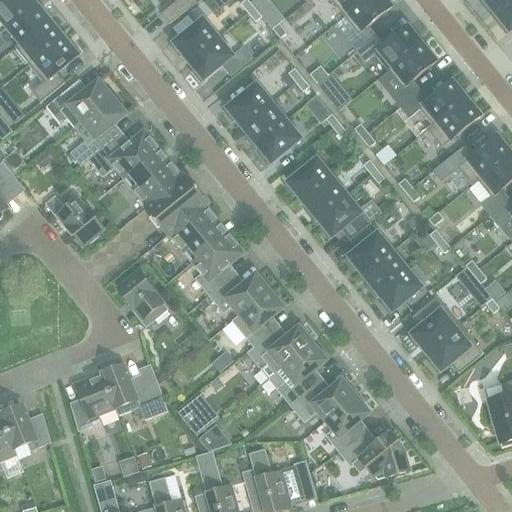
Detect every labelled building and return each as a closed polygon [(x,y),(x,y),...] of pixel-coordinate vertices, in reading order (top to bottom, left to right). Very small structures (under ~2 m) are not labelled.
[(31,0),(6,0),(0,5),(0,21),(6,29),(35,5),(31,0)] [(181,0),(179,0),(161,15),(169,25),(189,9),(181,0)] [(192,0),(181,0),(189,9),(195,4),(192,0)] [(247,14),(254,9),(246,0),(245,0),(240,5),(247,14)] [(329,0),(344,18),(365,0),(329,0)] [(384,0),(365,0),(344,18),(358,35),(391,8),(384,0)] [(476,0),(482,7),(486,4),(493,13),(509,0),(476,0)] [(511,0),(509,0),(493,13),(500,22),(497,25),(506,35),(511,30),(511,0)] [(35,5),(6,29),(19,45),(49,21),(35,5)] [(261,18),(254,9),(247,14),(255,23),(261,18)] [(271,16),(265,21),(272,30),(279,25),(271,16)] [(202,20),(170,47),(179,58),(182,55),(188,63),(217,39),(202,20)] [(15,49),(28,66),(63,38),(49,21),(19,45),(15,49)] [(279,25),(272,30),(280,40),(286,34),(279,25)] [(374,55),(388,72),(421,45),(407,28),(384,47),(376,37),(356,53),(364,63),(374,55)] [(63,38),(28,66),(43,83),(31,92),(40,103),(64,84),(56,74),(81,54),(72,43),(69,46),(63,38)] [(217,39),(188,63),(194,70),(191,73),(200,84),(232,57),(217,39)] [(421,45),(388,72),(402,90),(392,98),(400,108),(421,91),(413,81),(435,63),(421,45)] [(295,84),(302,79),(294,70),(288,75),(295,84)] [(316,70),(309,76),(317,85),(323,80),(316,70)] [(309,88),(302,79),(295,84),(303,93),(309,88)] [(74,129),(81,124),(114,97),(107,88),(105,90),(98,81),(79,97),(72,88),(46,108),(60,125),(67,120),(74,129)] [(421,91),(400,108),(409,119),(419,111),(432,126),(426,131),(427,131),(466,100),(451,82),(429,101),(421,91)] [(335,85),(324,94),(339,112),(350,103),(335,85)] [(271,104),(256,86),(223,112),(232,123),(235,120),(241,128),(271,104)] [(82,167),(88,162),(115,140),(107,131),(126,116),(119,107),(121,106),(114,97),(81,124),(74,129),(85,142),(71,153),(82,167)] [(466,100),(427,131),(441,149),(480,117),(466,100)] [(285,122),(271,104),(241,128),(247,136),(244,138),(253,148),(285,122)] [(15,106),(6,114),(14,124),(23,117),(15,106)] [(339,125),(332,116),(325,121),(333,130),(339,125)] [(300,140),(285,122),(253,148),(253,149),(256,146),(262,153),(259,156),(267,167),(300,140)] [(4,124),(0,126),(0,138),(1,140),(11,132),(4,124)] [(347,134),(339,125),(333,130),(340,139),(347,134)] [(360,125),(354,130),(361,140),(368,134),(360,125)] [(115,140),(88,162),(102,179),(115,168),(124,179),(159,151),(157,149),(159,147),(152,139),(150,141),(143,132),(122,150),(115,140)] [(368,134),(361,140),(369,149),(375,144),(368,134)] [(465,146),(433,172),(441,183),(458,170),(471,186),(510,154),(496,137),(473,156),(465,146)] [(145,209),(184,178),(177,170),(175,171),(159,151),(124,179),(147,207),(145,209)] [(511,156),(510,154),(471,186),(472,187),(478,182),(491,198),(481,206),(489,217),(509,201),(502,191),(511,182),(511,156)] [(331,178),(316,160),(283,187),(292,197),(295,195),(302,202),(331,178)] [(377,171),(369,162),(363,167),(370,176),(377,171)] [(2,164),(0,165),(0,181),(9,192),(18,184),(2,164)] [(384,180),(377,171),(370,176),(378,185),(384,180)] [(168,237),(206,206),(192,188),(184,178),(145,209),(154,220),(168,237)] [(346,196),(331,178),(302,202),(308,210),(305,213),(313,223),(346,196)] [(405,180),(398,185),(406,194),(412,189),(405,180)] [(0,220),(1,219),(3,216),(2,213),(7,209),(0,200),(0,199),(9,192),(0,181),(0,220)] [(412,189),(406,194),(413,203),(419,198),(412,189)] [(361,214),(346,196),(313,223),(314,223),(317,221),(322,228),(319,230),(328,241),(361,214)] [(65,226),(83,248),(88,243),(90,245),(99,238),(97,236),(103,231),(78,200),(65,211),(55,198),(45,206),(63,228),(65,226)] [(511,203),(509,201),(489,217),(511,244),(511,243),(511,203)] [(170,236),(192,264),(227,235),(211,216),(213,214),(206,206),(168,237),(170,236)] [(438,213),(428,221),(433,227),(443,220),(438,213)] [(413,218),(406,224),(412,232),(420,226),(413,218)] [(392,253),(369,224),(349,241),(357,251),(344,261),(353,271),(356,269),(362,277),(392,253)] [(443,240),(435,231),(429,236),(436,246),(443,240)] [(195,280),(209,297),(229,281),(222,272),(243,254),(236,246),(238,245),(231,236),(229,238),(227,235),(192,264),(201,275),(195,280)] [(450,250),(443,240),(436,246),(444,255),(450,250)] [(392,253),(362,277),(369,284),(365,287),(374,297),(406,270),(392,253)] [(471,262),(465,267),(473,276),(479,271),(471,262)] [(466,269),(455,277),(462,285),(472,277),(466,269)] [(406,270),(374,297),(374,298),(377,295),(383,302),(380,304),(389,315),(421,289),(406,270)] [(479,271),(473,276),(480,285),(486,280),(479,271)] [(133,313),(146,329),(168,311),(137,273),(131,278),(130,276),(121,284),(122,285),(117,290),(134,311),(133,313)] [(231,308),(238,317),(271,290),(264,282),(262,283),(256,275),(237,290),(229,281),(209,297),(223,314),(231,308)] [(232,322),(253,349),(272,334),(264,324),(283,309),(277,301),(278,299),(271,290),(238,317),(232,322)] [(420,328),(407,338),(416,349),(419,346),(422,350),(425,354),(460,326),(437,298),(412,319),(420,328)] [(491,300),(485,305),(493,314),(499,309),(491,300)] [(460,326),(425,354),(429,358),(432,362),(429,364),(437,375),(450,365),(458,375),(483,355),(460,326)] [(269,380),(281,370),(314,343),(307,335),(305,336),(299,328),(280,343),(272,334),(253,349),(247,354),(261,371),(269,380)] [(276,390),(290,407),(315,386),(307,377),(326,362),(320,353),(321,352),(314,343),(281,370),(269,380),(276,390)] [(226,354),(211,365),(219,375),(233,364),(226,354)] [(124,367),(101,376),(115,410),(118,417),(139,409),(144,421),(166,412),(161,400),(151,404),(142,382),(131,386),(124,367)] [(141,380),(142,382),(151,404),(163,399),(153,375),(141,380)] [(98,416),(115,410),(101,376),(75,386),(83,405),(72,410),(78,433),(101,424),(98,416)] [(317,413),(324,423),(357,396),(350,387),(348,389),(341,380),(323,396),(315,386),(290,407),(304,424),(317,413)] [(501,449),(511,446),(511,382),(501,386),(504,398),(488,402),(501,449)] [(325,437),(339,454),(360,437),(358,439),(350,430),(369,414),(362,406),(364,405),(357,396),(324,423),(332,432),(325,437)] [(189,405),(178,414),(196,437),(213,424),(195,401),(189,405)] [(23,407),(0,416),(14,450),(27,445),(30,452),(50,444),(44,421),(30,426),(23,407)] [(0,472),(3,471),(0,464),(17,457),(14,450),(0,416),(0,415),(0,472)] [(207,434),(199,441),(208,453),(231,446),(223,435),(214,442),(207,434)] [(370,449),(360,437),(339,454),(351,468),(353,466),(359,474),(366,469),(374,479),(375,478),(377,481),(409,472),(404,454),(405,453),(398,445),(400,444),(392,435),(391,436),(390,435),(388,436),(387,435),(370,449)] [(253,471),(263,504),(264,511),(277,511),(290,508),(280,474),(271,476),(264,451),(249,456),(253,471)] [(206,495),(210,511),(237,511),(230,488),(222,490),(212,453),(196,458),(206,495)] [(146,455),(137,459),(141,472),(151,468),(146,455)] [(134,460),(122,463),(125,476),(137,472),(134,460)] [(294,466),(301,493),(313,489),(305,462),(294,466)] [(102,468),(91,471),(95,484),(105,481),(102,468)] [(253,471),(242,474),(251,507),(263,504),(253,471)] [(145,473),(135,476),(137,482),(142,485),(148,483),(145,473)] [(149,484),(156,509),(156,511),(183,511),(180,502),(172,505),(165,480),(149,484)] [(156,511),(156,509),(145,511),(118,511),(110,482),(94,487),(100,511),(156,511)] [(210,511),(206,495),(195,498),(198,511),(210,511)] [(35,511),(33,503),(22,506),(23,511),(35,511)]
